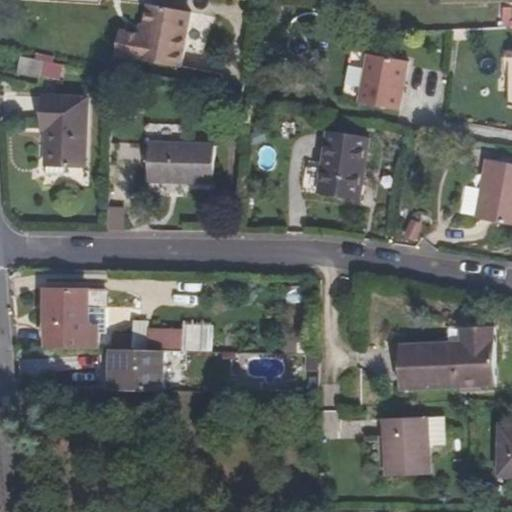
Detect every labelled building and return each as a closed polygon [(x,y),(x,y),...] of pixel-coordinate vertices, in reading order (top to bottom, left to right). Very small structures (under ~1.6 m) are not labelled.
[(127,33),(122,58),(180,68),(191,12),(150,4),(143,36),(127,33)] [(127,33),(122,32),(117,57),(122,58),(127,33)] [(408,62),(368,54),(359,103),(399,111),(408,62)] [(44,61),(22,57),(19,75),(41,79),(44,61)] [(86,167),(89,98),(45,97),(44,130),(48,130),(47,166),(48,166),(66,166),(86,167)] [(319,195),(361,201),(371,138),(329,131),(319,195)] [(151,144),(150,182),(215,184),(216,145),(151,144)] [(476,217),(476,219),(511,226),(511,164),(488,160),(482,190),(476,217)] [(65,174),(66,166),(48,166),(48,174),(65,174)] [(476,217),(482,190),(469,187),(464,214),(476,217)] [(123,230),(123,207),(110,207),(109,229),(123,230)] [(106,308),(106,290),(47,290),(46,348),(99,350),(99,325),(90,325),(90,308),(106,308)] [(497,386),(495,327),(473,328),(473,342),(463,343),(401,345),(403,390),(497,386)] [(473,342),(473,328),(463,328),(463,343),(473,342)] [(150,348),(182,349),(183,331),(151,330),(150,348)] [(117,350),(116,391),(165,391),(166,351),(117,350)] [(320,355),(308,355),(308,371),(320,372),(320,355)] [(385,420),(387,477),(432,475),(431,447),(446,446),(444,418),(385,420)] [(501,474),(511,474),(511,426),(502,426),(501,474)]
